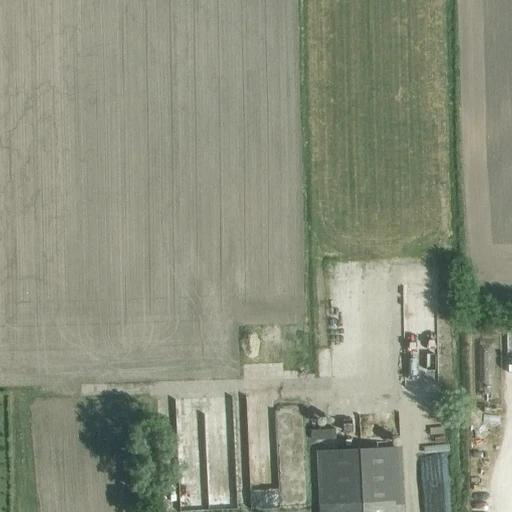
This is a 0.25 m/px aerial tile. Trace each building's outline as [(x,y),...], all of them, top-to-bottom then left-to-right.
[(353,266),(332,266),(332,364),(358,364),(359,298),(353,298),(353,266)] [(435,368),(435,346),(427,346),(427,313),(411,312),(411,334),(412,334),(412,368),(435,368)] [(179,509),(236,508),(235,471),(204,471),(204,443),(182,444),(182,464),(200,464),(200,479),(178,479),(179,509)] [(403,511),(400,448),(318,452),(320,511),(403,511)] [(420,474),(429,474),(429,449),(420,449),(420,474)]
